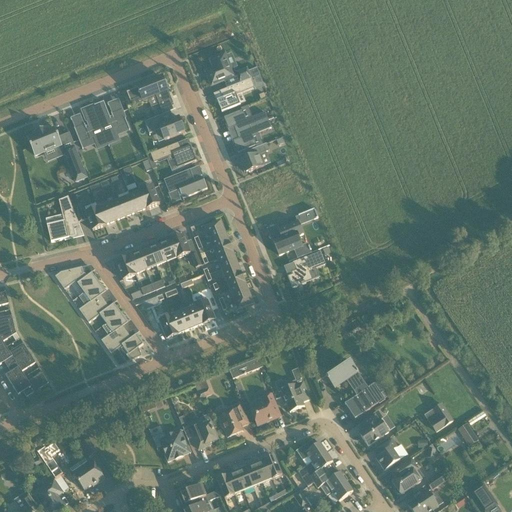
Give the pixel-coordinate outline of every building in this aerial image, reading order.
[(213,69),(205,72),(207,76),(208,79),(211,87),(234,78),(225,54),(210,60),(213,69)] [(240,84),(251,80),(248,72),(247,69),(235,74),(240,84)] [(173,105),(163,79),(127,94),(130,102),(131,102),(130,101),(140,97),(142,101),(155,96),(161,110),(173,105)] [(216,100),(222,113),(240,106),(236,97),(254,90),(254,92),(256,91),(251,80),(240,84),(219,93),(221,98),(216,100)] [(104,103),(93,107),(110,150),(110,149),(109,148),(119,144),(114,131),(127,125),(122,111),(111,115),(113,120),(111,121),(104,103)] [(85,125),(74,130),(80,144),(93,139),(98,152),(109,148),(109,150),(110,150),(93,107),(82,111),(89,129),(86,130),(85,125)] [(242,111),(224,119),(228,130),(234,128),(236,134),(268,121),(265,114),(246,121),(242,111)] [(185,134),(179,119),(162,126),(159,117),(144,123),(149,135),(160,131),(164,142),(185,134)] [(238,140),(233,142),(238,154),(256,147),(252,137),(271,129),(268,121),(236,134),(238,140)] [(34,137),(29,139),(32,147),(31,147),(32,150),(33,149),(36,157),(62,147),(59,139),(58,136),(58,137),(55,129),(49,131),(48,129),(34,135),(34,137)] [(178,144),(150,155),(154,164),(173,156),(178,169),(196,162),(190,147),(181,151),(178,144)] [(263,168),(259,156),(269,152),(266,145),(253,150),(255,156),(241,162),(243,166),(241,167),(244,173),(245,173),(246,174),(263,168)] [(74,148),(63,152),(65,157),(75,183),(87,179),(74,148)] [(126,178),(133,175),(131,169),(123,172),(126,178)] [(190,171),(164,181),(169,195),(179,191),(182,200),(207,190),(203,179),(194,182),(190,171)] [(159,205),(152,188),(140,193),(147,210),(159,205)] [(147,210),(140,193),(139,190),(128,194),(130,198),(136,214),(147,210)] [(64,222),(47,226),(51,243),(69,239),(69,238),(75,237),(73,227),(79,226),(78,224),(72,209),(68,198),(59,202),(64,222)] [(136,214),(130,198),(119,202),(126,218),(136,214)] [(126,218),(119,202),(109,207),(115,222),(126,218)] [(78,224),(85,222),(79,206),(72,209),(78,224)] [(115,222),(109,207),(99,211),(98,210),(105,227),(105,226),(115,222)] [(105,227),(98,210),(86,215),(93,232),(105,227)] [(318,219),(314,210),(298,216),(302,225),(318,219)] [(225,234),(220,223),(205,230),(209,240),(225,234)] [(281,237),(272,241),(279,257),(302,247),(298,237),(303,235),(298,223),(280,230),(281,231),(282,235),(280,236),(281,237)] [(229,244),(225,234),(209,240),(213,250),(229,244)] [(190,255),(183,237),(171,242),(178,260),(190,255)] [(178,260),(171,242),(170,243),(171,243),(160,247),(167,263),(177,259),(177,260),(178,260)] [(233,254),(229,244),(213,250),(217,261),(233,254)] [(167,263),(160,247),(150,251),(156,267),(167,263)] [(145,271),(156,267),(150,251),(139,256),(145,271)] [(301,286),(306,285),(305,283),(311,281),(312,281),(309,273),(312,271),(311,269),(324,263),(325,266),(326,266),(320,253),(293,264),(296,271),(291,273),(292,276),(287,278),(292,290),(301,286)] [(237,265),(233,254),(217,261),(221,271),(237,265)] [(201,268),(197,255),(191,257),(196,270),(201,268)] [(145,271),(139,256),(129,260),(129,259),(128,259),(135,277),(136,277),(135,276),(145,271)] [(135,277),(128,259),(116,264),(123,282),(135,277)] [(225,281),(241,275),(237,265),(221,271),(225,281)] [(82,269),(67,272),(61,274),(55,278),(64,291),(76,283),(83,293),(98,282),(92,274),(87,278),(85,275),(83,275),(82,269)] [(230,291),(245,285),(241,275),(225,281),(230,291)] [(180,285),(186,283),(184,277),(178,279),(180,285)] [(105,293),(98,282),(83,293),(90,303),(79,311),(84,318),(105,303),(101,297),(105,293)] [(162,282),(130,293),(133,299),(164,288),(162,282)] [(234,301),(249,295),(245,285),(230,291),(234,301)] [(0,307),(9,305),(6,294),(0,294),(0,307)] [(253,306),(249,295),(234,301),(238,312),(253,306)] [(206,299),(194,304),(196,308),(203,326),(215,321),(206,299)] [(105,303),(84,318),(88,325),(100,316),(106,325),(121,315),(114,305),(109,308),(105,303)] [(196,308),(187,312),(195,329),(203,326),(196,308)] [(187,312),(179,315),(187,333),(195,329),(187,312)] [(121,315),(106,325),(112,334),(101,342),(106,349),(127,333),(123,328),(128,324),(121,315)] [(179,315),(171,318),(179,336),(187,333),(179,315)] [(0,331),(14,328),(11,317),(0,319),(0,331)] [(171,318),(159,323),(167,341),(179,336),(171,318)] [(2,344),(16,334),(15,332),(14,328),(0,331),(0,352),(6,348),(5,348),(2,344)] [(131,339),(127,333),(106,349),(111,355),(117,351),(122,347),(128,355),(126,357),(129,362),(142,358),(138,349),(143,346),(136,336),(131,339)] [(7,368),(29,355),(23,345),(8,354),(5,350),(7,349),(6,348),(0,352),(0,366),(1,365),(1,364),(4,362),(7,368)] [(35,364),(29,355),(7,368),(11,374),(8,376),(8,375),(5,377),(12,386),(25,378),(24,377),(23,378),(20,374),(35,364)] [(259,360),(248,364),(251,373),(263,369),(259,360)] [(346,360),(345,360),(344,360),(343,361),(342,361),(341,362),(341,363),(340,364),(340,365),(341,366),(341,367),(343,370),(328,380),(334,390),(346,382),(357,397),(347,403),(350,407),(348,408),(350,411),(352,410),(358,418),(378,404),(379,405),(385,401),(374,385),(368,389),(358,375),(359,375),(352,364),(350,364),(348,362),(348,361),(347,361),(346,360)] [(235,370),(229,372),(233,381),(238,378),(235,370)] [(292,373),(296,382),(301,380),(298,370),(292,373)] [(312,374),(316,383),(323,380),(318,371),(312,374)] [(48,385),(42,375),(27,384),(24,380),(25,379),(25,378),(12,386),(18,396),(20,395),(20,394),(22,392),(26,399),(48,385)] [(303,383),(281,392),(283,398),(281,398),(284,406),(286,405),(290,414),(304,408),(303,404),(310,401),(303,383)] [(203,392),(196,395),(199,401),(205,398),(203,392)] [(32,405),(37,401),(33,395),(28,399),(32,405)] [(264,405),(250,411),(257,427),(280,418),(271,396),(261,400),(264,405)] [(221,423),(219,424),(222,430),(223,429),(227,440),(243,433),(241,428),(248,425),(240,405),(228,410),(230,415),(219,419),(221,423)] [(453,422),(442,406),(433,411),(439,420),(430,425),(436,434),(453,422)] [(359,435),(368,448),(378,441),(381,444),(385,441),(383,438),(389,434),(380,420),(379,421),(375,415),(359,426),(363,432),(359,435)] [(217,441),(213,432),(214,432),(213,430),(212,430),(210,424),(203,427),(200,420),(188,425),(198,451),(206,448),(206,446),(217,441)] [(183,458),(190,455),(181,432),(174,435),(174,434),(165,438),(163,434),(152,439),(157,450),(161,449),(168,464),(174,461),(175,462),(184,458),(183,458)] [(474,436),(464,442),(468,448),(478,442),(474,436)] [(81,445),(90,458),(97,453),(89,440),(81,445)] [(375,459),(384,472),(400,461),(394,451),(398,449),(392,440),(377,450),(380,456),(375,459)] [(44,448),(36,454),(55,481),(63,475),(50,458),(59,452),(53,444),(45,450),(44,448)] [(308,459),(312,464),(326,454),(320,445),(310,451),(306,445),(296,452),(296,453),(303,462),(308,459)] [(427,459),(434,460),(436,451),(429,450),(427,459)] [(309,487),(314,484),(316,483),(332,472),(329,467),(332,464),(333,464),(326,454),(312,464),(304,469),(308,475),(302,479),(308,488),(309,487)] [(264,462),(272,481),(282,477),(274,458),(264,462)] [(31,462),(34,468),(43,464),(39,459),(31,462)] [(394,491),(397,495),(400,495),(401,497),(421,483),(415,474),(419,471),(412,460),(395,471),(399,478),(391,483),(395,488),(394,491)] [(72,474),(84,492),(95,484),(96,486),(105,480),(91,461),(72,474)] [(264,462),(255,466),(263,485),(272,481),(264,462)] [(255,466),(246,470),(253,489),(263,485),(255,466)] [(246,470),(236,474),(244,492),(253,489),(246,470)] [(346,483),(348,482),(344,476),(342,477),(340,474),(339,474),(339,475),(336,477),(332,472),(316,483),(314,484),(318,490),(321,488),(327,497),(332,494),(346,484),(346,483)] [(236,474),(227,477),(227,478),(234,496),(235,496),(244,492),(236,474)] [(426,485),(432,492),(445,483),(440,476),(426,485)] [(227,478),(227,477),(217,481),(225,501),(235,497),(235,496),(234,496),(227,478)] [(63,494),(58,486),(54,480),(33,494),(45,511),(57,511),(64,507),(58,498),(63,494)] [(346,484),(332,494),(338,504),(353,494),(346,484)] [(484,485),(470,495),(481,511),(488,511),(498,506),(484,485)] [(191,504),(194,509),(194,510),(204,505),(205,505),(208,503),(201,487),(178,496),(182,505),(184,504),(185,507),(191,504)] [(293,496),(302,509),(308,504),(300,492),(293,496)] [(407,507),(411,511),(431,511),(438,507),(428,493),(407,507)] [(25,508),(19,511),(36,511),(38,510),(28,495),(20,500),(25,508)] [(453,503),(458,511),(470,502),(465,495),(453,503)]
